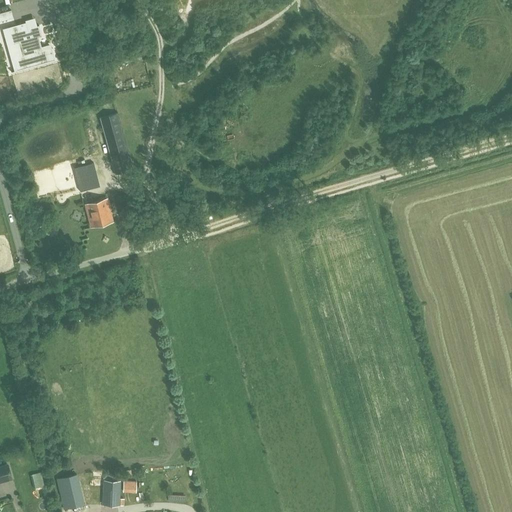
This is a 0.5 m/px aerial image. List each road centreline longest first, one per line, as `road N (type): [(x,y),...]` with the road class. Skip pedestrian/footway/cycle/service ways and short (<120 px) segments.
road 1 (track): [(132,248),(511,135)]
road 2 (unknown): [(167,237),(148,167),(162,50),(144,0)]
road 3 (unknown): [(0,123),(75,89),(57,13)]
road 4 (unclassified): [(0,287),(132,248)]
